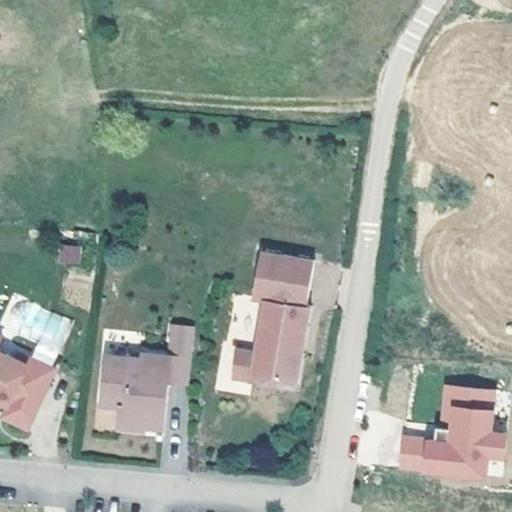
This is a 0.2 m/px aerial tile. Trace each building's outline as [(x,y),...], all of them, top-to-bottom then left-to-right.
[(200,348),(265,355),(268,325),(266,325),(268,304),(271,305),(275,272),(271,272),(277,226),(223,220),(217,267),(229,269),(222,320),(203,318),(200,348)] [(59,243),(57,263),(79,264),(80,245),(59,243)] [(172,311),(152,309),(149,340),(122,338),(121,342),(86,339),(82,388),(98,390),(100,393),(99,413),(126,415),(126,411),(144,413),(148,367),(167,369),(172,311)] [(0,403),(23,346),(0,337),(0,403)] [(493,432),(496,389),(442,385),(438,432),(402,430),(398,474),(502,482),(506,433),(493,432)]
